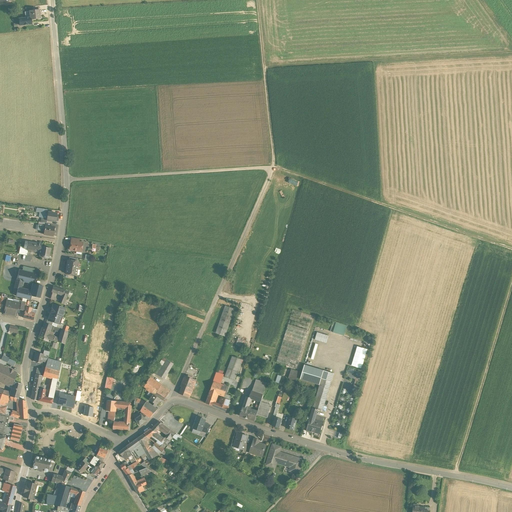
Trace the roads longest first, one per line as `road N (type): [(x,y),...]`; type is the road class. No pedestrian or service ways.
road 1 (residential): [(511,489),(353,457),(180,401),(118,439)]
road 2 (track): [(273,167),(174,401)]
road 3 (track): [(273,167),(511,249)]
road 4 (track): [(511,52),(264,67)]
road 5 (track): [(65,180),(273,167)]
road 6 (track): [(511,285),(455,477)]
road 7 (unclassified): [(59,90),(64,215)]
